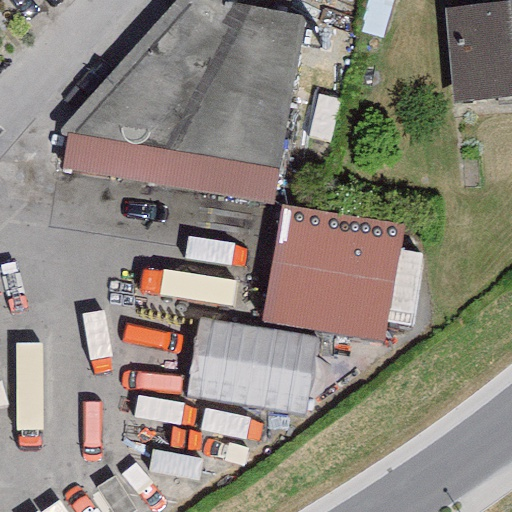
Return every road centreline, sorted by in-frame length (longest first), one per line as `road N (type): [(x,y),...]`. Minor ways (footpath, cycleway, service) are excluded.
road 1 (tertiary): [(393,511),(511,430)]
road 2 (residential): [(0,105),(96,0)]
